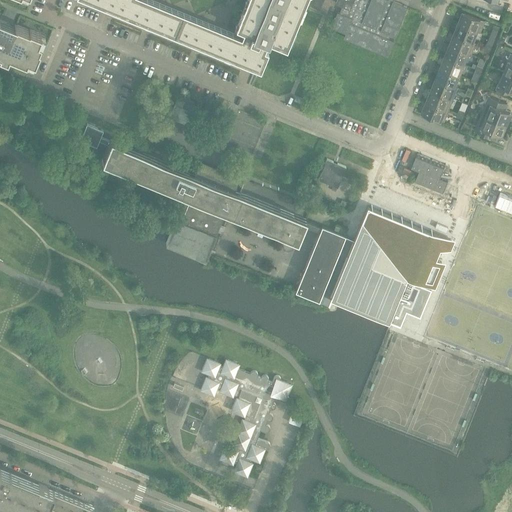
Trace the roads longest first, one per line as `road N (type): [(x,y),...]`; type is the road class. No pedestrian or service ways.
road 1 (residential): [(398,115),(384,148),(375,150),(72,27)]
road 2 (unknown): [(375,150),(405,211),(376,294)]
road 3 (residential): [(446,0),(398,115)]
road 4 (tertiary): [(114,482),(0,435)]
